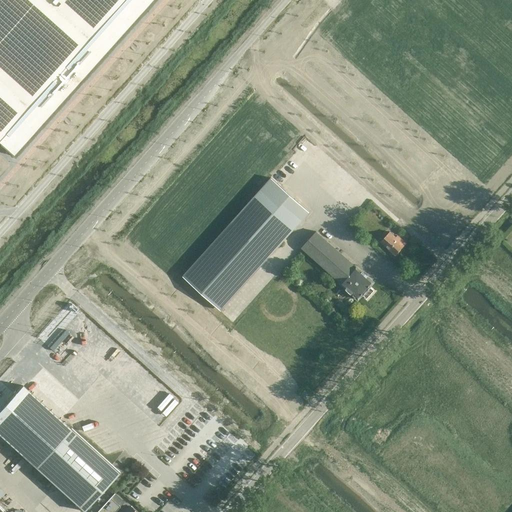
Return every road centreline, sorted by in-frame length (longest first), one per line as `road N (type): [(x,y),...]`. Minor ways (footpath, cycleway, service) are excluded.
road 1 (unclassified): [(0,319),(287,0)]
road 2 (tertiary): [(229,511),(511,196)]
road 3 (unclassified): [(206,0),(0,231)]
road 4 (track): [(419,299),(335,223),(312,156),(251,98)]
